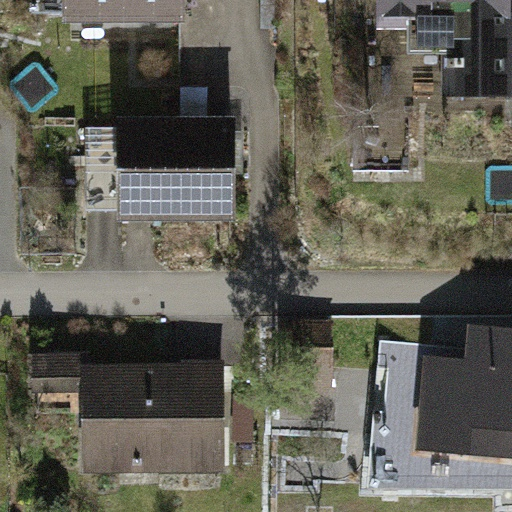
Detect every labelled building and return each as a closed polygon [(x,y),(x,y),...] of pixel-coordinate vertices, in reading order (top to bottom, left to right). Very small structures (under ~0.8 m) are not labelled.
[(190,0),(69,0),(69,23),(190,23),(190,0)] [(511,92),(511,0),(385,0),(389,96),(511,92)] [(243,214),(243,118),(128,118),(128,214),(243,214)] [(335,314),(270,318),(277,418),(341,414),(335,314)] [(511,337),(479,336),(476,426),(511,427),(511,337)] [(230,472),(226,361),(96,367),(95,350),(38,353),(41,412),(88,410),(91,478),(230,472)]
